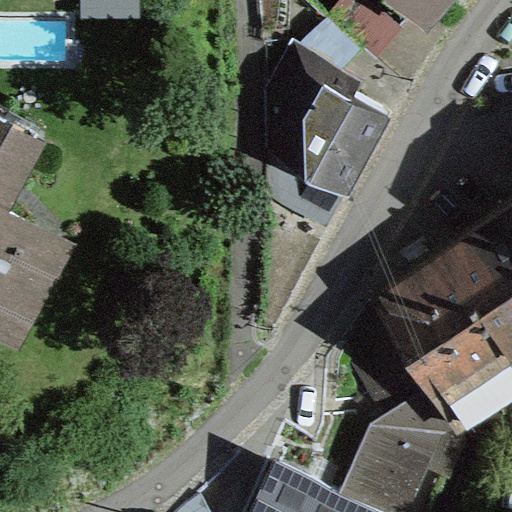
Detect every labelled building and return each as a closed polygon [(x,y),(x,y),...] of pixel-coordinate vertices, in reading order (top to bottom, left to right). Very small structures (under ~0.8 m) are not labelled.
[(317,0),(296,0),(297,41),(338,64),(360,38),(332,13),(317,0)] [(366,0),(343,0),(332,13),(360,38),(373,50),(395,25),(366,0)] [(403,0),(423,17),(439,0),(403,0)] [(337,183),(381,104),(348,86),(355,73),(338,64),(297,41),(271,87),(274,147),(337,183)] [(0,202),(0,199),(38,130),(0,109),(0,328),(13,336),(67,238),(0,202)] [(337,183),(274,147),(270,187),(319,215),(337,183)] [(511,194),(371,288),(376,295),(455,417),(473,406),(463,391),(511,357),(511,194)] [(455,417),(376,295),(342,343),(356,364),(360,362),(388,407),(412,444),(415,442),(455,417)] [(388,407),(372,419),(342,486),(387,506),(394,509),(420,451),(415,442),(412,444),(388,407)] [(342,486),(281,458),(255,511),(384,511),(387,506),(342,486)]
